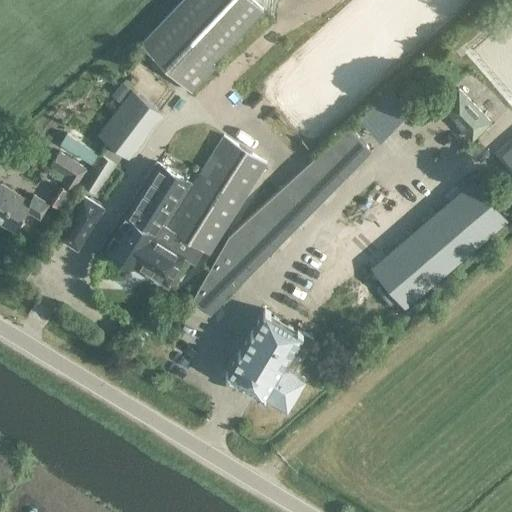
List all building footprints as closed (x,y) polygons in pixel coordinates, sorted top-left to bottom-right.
[(254,0),(180,0),(141,43),(191,90),(216,63),(213,60),(263,8),(254,0)] [(107,140),(81,185),(95,194),(114,162),(113,162),(120,152),(125,156),(160,112),(131,88),(98,133),(107,140)] [(471,138),(489,120),(458,88),(440,106),(471,138)] [(373,151),(351,126),(225,238),(190,300),(209,312),(373,151)] [(208,253),(265,161),(222,135),(165,227),(208,253)] [(59,150),(50,163),(67,174),(63,181),(73,187),(85,167),(59,150)] [(157,164),(105,249),(135,268),(138,264),(156,236),(193,170),(164,154),(158,165),(157,164)] [(38,216),(47,203),(34,194),(29,201),(1,182),(0,182),(0,221),(14,230),(27,209),(38,216)] [(425,216),(408,207),(409,206),(374,185),(363,201),(364,201),(336,248),(334,250),(357,263),(365,268),(373,255),(377,258),(396,269),(415,235),(433,246),(444,228),(449,220),(429,209),(425,216)] [(82,195),(57,235),(77,248),(102,208),(82,195)] [(186,255),(156,236),(138,264),(151,272),(150,273),(167,284),(186,255)] [(320,326),(357,263),(334,250),(297,312),(276,300),(268,313),(263,310),(224,375),(262,397),(265,394),(266,392),(264,392),(267,387),(269,387),(287,357),(298,364),(299,361),(312,339),(312,338),(321,343),(328,331),(320,326)] [(162,320),(169,324),(173,316),(167,312),(162,320)] [(266,392),(265,394),(287,407),(298,390),(306,395),(319,373),(299,361),(298,364),(287,357),(269,387),(267,387),(264,392),(266,392)]
